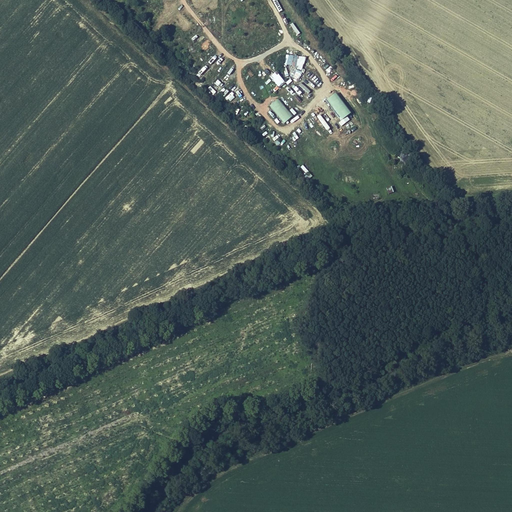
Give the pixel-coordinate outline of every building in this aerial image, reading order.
[(148,1),(140,8),(147,15),(154,7),(148,1)] [(240,2),(236,7),(242,12),(246,8),(240,2)] [(171,27),(177,29),(180,21),(175,19),(171,27)] [(286,53),(283,63),(295,66),(292,77),(299,78),(305,58),(286,53)] [(208,65),(215,59),(212,57),(206,63),(208,65)] [(276,71),(269,76),(279,88),(285,82),(276,71)] [(317,90),(320,87),(314,81),(311,84),(317,90)] [(294,86),(291,88),(301,97),(303,94),(294,86)] [(335,92),(326,99),(341,119),(350,113),(335,92)] [(284,123),(292,115),(277,98),(268,106),(284,123)] [(240,105),(235,114),(240,117),(245,108),(240,105)] [(327,118),(333,127),(337,124),(331,115),(327,118)] [(275,148),(280,142),(276,139),(278,137),(272,131),(265,138),(275,148)] [(305,181),(312,175),(302,165),(296,170),(305,181)]
